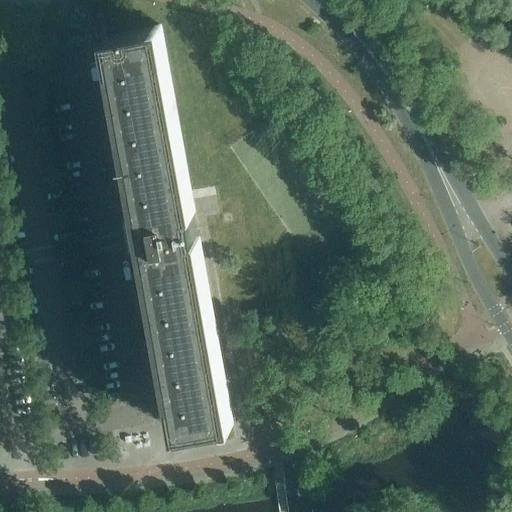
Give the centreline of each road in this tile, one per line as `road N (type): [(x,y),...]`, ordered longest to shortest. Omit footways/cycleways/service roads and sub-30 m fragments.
road 1 (secondary): [(428,137),(456,229),(511,336)]
road 2 (secondary): [(428,137),(317,0)]
road 3 (secondary): [(511,273),(428,137)]
